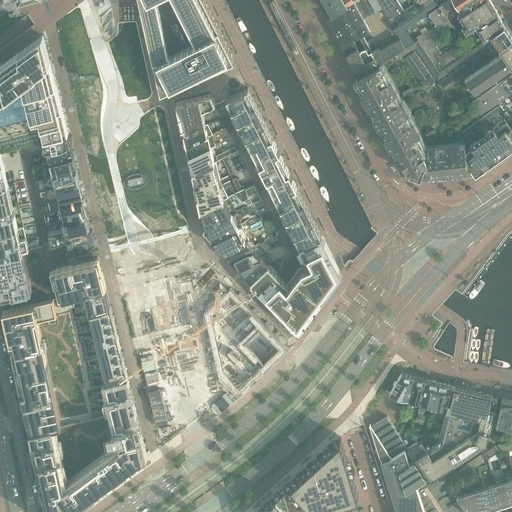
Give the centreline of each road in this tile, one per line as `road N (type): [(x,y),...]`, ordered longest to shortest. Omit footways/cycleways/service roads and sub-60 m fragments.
road 1 (residential): [(49,19),(167,483)]
road 2 (secondary): [(330,401),(410,300),(511,204)]
road 3 (residential): [(241,281),(197,231),(168,96),(211,80)]
road 4 (residential): [(383,174),(296,0)]
road 5 (secondary): [(313,360),(167,483)]
road 6 (track): [(129,352),(194,337),(194,280),(232,272)]
road 7 (secondary): [(511,177),(389,270)]
road 8 (tertiary): [(32,511),(0,361)]
road 9 (secondary): [(218,501),(330,401)]
road 10 (residential): [(381,511),(357,438),(330,401)]
